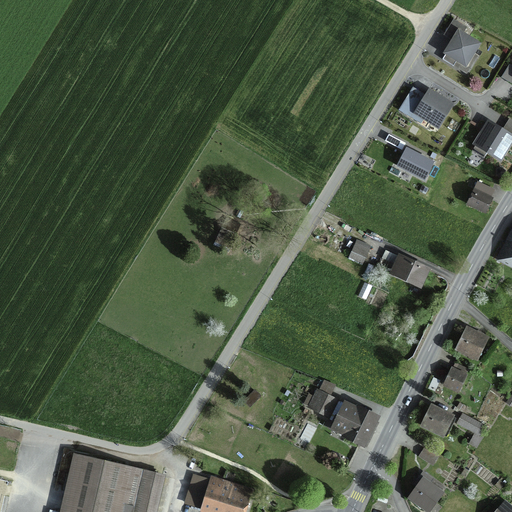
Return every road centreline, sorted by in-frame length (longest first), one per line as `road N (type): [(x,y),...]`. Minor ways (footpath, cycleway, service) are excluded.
road 1 (unclassified): [(443,0),(177,434),(142,456),(0,421)]
road 2 (tertiary): [(375,461),(456,294)]
